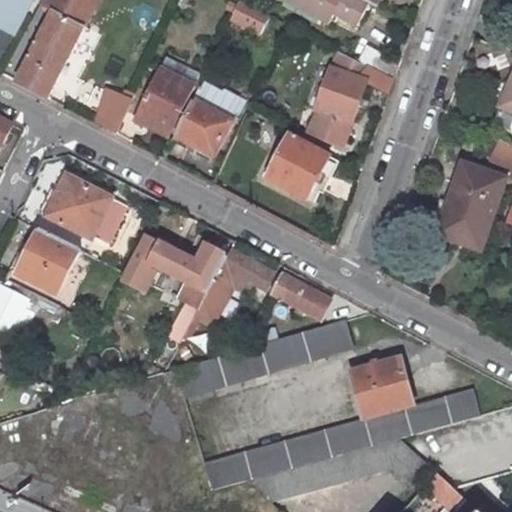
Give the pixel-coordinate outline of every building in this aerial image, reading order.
[(0,0),(0,12),(14,20),(23,3),(15,0),(0,0)] [(37,0),(50,6),(81,21),(91,0),(37,0)] [(240,0),(235,0),(228,16),(258,32),(267,14),(240,0)] [(287,0),(324,20),(329,9),(353,22),(364,0),(287,0)] [(43,94),(72,39),(81,21),(50,6),(13,78),(43,94)] [(397,59),(370,45),(360,63),(390,78),(397,59)] [(340,146),(362,82),(385,93),(390,78),(360,63),(334,49),(321,86),(311,83),(308,93),(318,96),(307,129),(340,146)] [(190,83),(156,66),(133,112),(167,129),(190,83)] [(511,73),(498,103),(511,109),(511,73)] [(190,98),(173,134),(187,141),(183,148),(196,155),(200,147),(213,154),(230,118),(229,118),(234,110),(237,112),(243,99),(222,88),(221,90),(199,80),(190,98)] [(108,86),(99,124),(113,131),(130,94),(108,86)] [(489,120),(511,130),(511,109),(498,103),(489,120)] [(0,143),(1,144),(11,124),(12,122),(0,115),(0,143)] [(477,151),(511,169),(511,144),(487,131),(477,151)] [(327,157),(288,135),(266,175),(305,197),(327,157)] [(499,179),(458,162),(432,232),(473,248),(499,179)] [(36,212),(88,237),(103,244),(123,203),(109,195),(65,173),(55,192),(48,188),(36,212)] [(511,195),(503,217),(511,220),(511,195)] [(11,266),(56,290),(77,247),(37,228),(28,245),(22,242),(11,266)] [(156,264),(195,283),(186,301),(196,305),(224,252),(208,244),(199,260),(144,232),(124,270),(147,281),(156,264)] [(267,271),(229,252),(212,284),(220,289),(224,282),(230,285),(236,273),(260,285),(267,271)] [(119,279),(143,291),(147,281),(124,270),(119,279)] [(266,291),(317,318),(326,299),(276,272),(266,291)] [(5,277),(0,273),(0,286),(25,299),(30,290),(5,277)] [(0,286),(0,333),(6,337),(25,299),(0,286)] [(183,394),(352,344),(343,315),(174,365),(183,394)] [(319,458),(398,436),(481,413),(474,388),(415,404),(402,357),(351,371),(364,415),(202,459),(210,488),(240,479),(319,458)] [(398,436),(319,458),(340,478),(391,466),(411,484),(429,464),(398,436)] [(264,496),(340,478),(319,458),(240,479),(264,496)] [(451,486),(436,471),(425,485),(449,507),(461,495),(451,486)]
